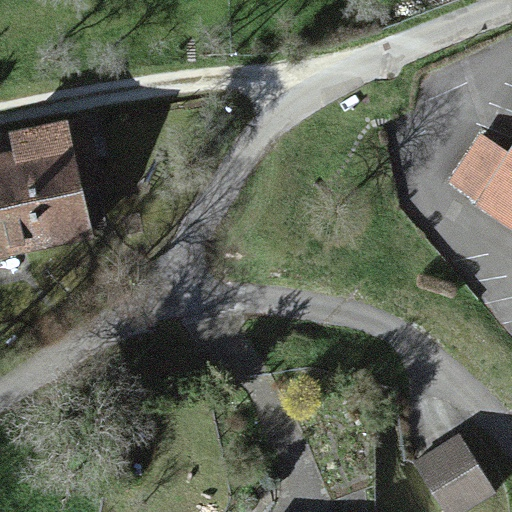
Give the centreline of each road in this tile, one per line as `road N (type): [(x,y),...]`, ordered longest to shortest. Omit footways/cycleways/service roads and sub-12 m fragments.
road 1 (track): [(0,394),(174,301),(196,229),(237,160),(284,109),(511,0)]
road 2 (track): [(511,434),(425,353),(363,320),(261,298),(174,301)]
